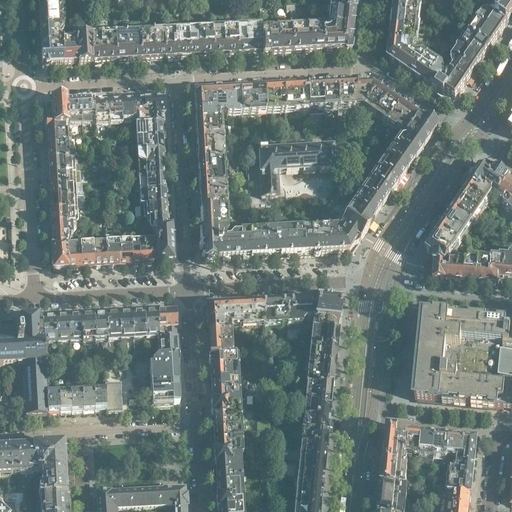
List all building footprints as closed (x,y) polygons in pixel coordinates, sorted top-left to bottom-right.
[(60,6),(59,5),(57,5),(57,0),(37,0),(39,15),(61,14),(60,6)] [(313,10),(314,0),(311,0),(305,6),(313,10)] [(511,0),(483,0),(482,4),(487,6),(489,4),(492,5),(494,4),(498,5),(498,6),(499,6),(511,14),(511,0)] [(354,18),(355,4),(329,1),(329,6),(327,5),(326,15),(330,15),(354,18)] [(420,13),(421,7),(396,4),(394,18),(417,21),(418,13),(420,13)] [(506,29),(511,20),(511,14),(499,6),(498,6),(490,17),(506,29)] [(62,30),(61,14),(39,15),(40,33),(60,31),(62,30)] [(352,33),(354,18),(330,15),(329,27),(331,30),(352,33)] [(498,40),(506,29),(490,17),(485,18),(482,22),(479,23),(477,26),(498,40)] [(416,30),(417,21),(394,18),(392,33),(418,36),(419,30),(416,30)] [(498,40),(477,26),(473,31),(472,31),(468,36),(471,38),(491,52),(498,40)] [(308,56),(306,30),(300,30),(300,32),(291,33),(292,57),(308,56)] [(324,55),(322,34),(320,31),(312,32),(311,30),(306,30),(308,56),(324,55)] [(350,54),(352,33),(331,30),(328,33),(322,34),(324,55),(350,54)] [(63,44),(59,41),(61,39),(60,31),(40,33),(41,50),(61,49),(61,46),(63,44)] [(213,59),(211,33),(196,34),(196,31),(187,32),(187,37),(189,61),(213,59)] [(262,59),(260,35),(260,31),(245,31),(245,34),(235,34),(237,58),(253,57),(253,59),(262,59)] [(277,58),(275,31),(269,32),(270,34),(260,35),(262,59),(277,58)] [(292,57),(291,33),(282,33),(281,31),(275,31),(277,58),(292,57)] [(237,58),(235,34),(225,35),(225,32),(211,33),(213,59),(237,58)] [(417,42),(418,36),(392,33),(391,47),(414,50),(414,42),(417,42)] [(189,61),(187,37),(178,37),(178,35),(147,37),(148,39),(130,40),(130,38),(114,38),(116,65),(189,61)] [(116,65),(114,38),(100,39),(101,42),(96,42),(95,39),(90,40),(90,41),(92,68),(109,67),(109,65),(116,65)] [(491,52),(471,38),(467,44),(465,42),(461,49),(482,64),(491,52)] [(92,68),(90,41),(76,42),(77,69),(92,68)] [(77,69),(76,42),(70,42),(69,43),(63,44),(61,46),(61,49),(63,70),(77,69)] [(402,71),(413,56),(414,50),(391,47),(389,62),(402,71)] [(63,70),(61,49),(41,50),(42,71),(63,70)] [(482,64),(461,49),(457,55),(459,56),(455,62),(474,76),(482,64)] [(414,80),(426,62),(418,57),(417,59),(413,56),(402,71),(414,80)] [(426,88),(438,70),(426,62),(414,80),(426,88)] [(478,79),(474,76),(455,62),(451,68),(452,71),(449,77),(466,88),(467,86),(471,88),(478,79)] [(466,88),(449,77),(445,78),(443,76),(443,74),(438,70),(426,88),(451,105),(454,104),(466,88)] [(362,108),(375,89),(368,85),(351,86),(353,111),(362,111),(362,108)] [(353,111),(351,86),(336,87),(338,110),(338,112),(338,115),(353,114),(353,111)] [(323,111),(322,87),(307,88),(308,114),(309,117),(323,116),(323,111)] [(338,112),(338,110),(336,87),(322,87),(323,111),(331,111),(331,112),(338,112)] [(308,114),(307,88),(283,89),(284,113),(292,113),(293,115),(308,114)] [(284,113),(283,89),(267,90),(239,92),(241,116),(241,118),(256,117),(256,115),(269,114),(279,114),(280,116),(284,115),(284,113)] [(373,118),(387,97),(375,89),(362,108),(362,111),(367,114),(367,115),(372,119),(373,118)] [(241,116),(239,92),(214,93),(215,113),(219,117),(224,117),(226,119),(233,118),(233,116),(241,116)] [(215,113),(214,93),(194,94),(195,114),(215,113)] [(164,112),(164,100),(155,100),(155,99),(153,97),(148,98),(146,99),(146,101),(139,101),(139,113),(164,112)] [(386,127),(400,106),(387,97),(373,118),(381,123),(380,125),(385,128),(386,127)] [(109,127),(107,103),(103,103),(101,99),(93,100),(95,126),(95,128),(109,127)] [(95,126),(93,100),(80,101),(82,127),(95,126)] [(68,128),(66,101),(50,102),(50,104),(51,104),(52,121),(46,121),(45,121),(45,130),(46,130),(46,129),(55,129),(55,134),(64,134),(63,128),(68,128)] [(82,127),(80,101),(66,101),(68,128),(82,127)] [(139,113),(139,101),(120,102),(122,122),(131,122),(133,120),(133,114),(139,113)] [(122,122),(120,102),(107,103),(109,127),(120,127),(122,125),(122,122)] [(0,186),(8,186),(4,104),(0,104),(0,186)] [(407,136),(419,119),(400,106),(386,127),(391,130),(395,130),(401,134),(405,134),(407,136)] [(163,126),(163,117),(165,117),(164,112),(139,113),(133,114),(133,120),(136,120),(137,127),(161,125),(161,126),(163,126)] [(222,129),(222,124),(219,122),(219,117),(215,113),(195,114),(196,139),(220,138),(220,129),(222,129)] [(424,150),(436,131),(419,119),(407,136),(406,138),(424,150)] [(161,127),(161,126),(161,125),(137,127),(134,130),(135,140),(162,139),(161,127)] [(66,140),(66,135),(64,134),(55,134),(55,129),(46,129),(46,130),(45,130),(45,135),(47,135),(47,142),(46,143),(46,146),(47,147),(48,149),(70,148),(70,142),(66,140)] [(223,138),(220,138),(196,139),(197,164),(222,163),(221,154),(224,154),(223,138)] [(394,143),(388,138),(385,141),(392,146),(394,143)] [(415,162),(424,150),(406,138),(405,139),(401,139),(395,148),(415,162)] [(163,152),(162,141),(162,139),(135,140),(136,154),(163,152)] [(415,162),(395,148),(393,147),(390,152),(392,154),(387,161),(407,175),(415,162)] [(72,148),(70,148),(48,149),(48,156),(47,157),(47,160),(48,161),(48,162),(72,161),(72,148)] [(334,176),(334,172),(332,149),(259,153),(261,200),(282,199),(281,179),(334,176)] [(163,166),(163,154),(163,152),(136,154),(137,167),(163,166)] [(407,175),(387,161),(385,160),(381,165),(383,166),(378,173),(398,187),(407,175)] [(74,173),(74,161),(72,161),(48,162),(49,169),(47,170),(47,173),(49,174),(49,175),(74,173)] [(225,179),(224,164),(224,163),(222,163),(197,164),(199,189),(223,188),(222,179),(225,179)] [(164,180),(164,173),(163,166),(137,167),(137,181),(164,180)] [(510,181),(495,171),(494,172),(487,167),(484,167),(479,175),(503,191),(510,181)] [(344,186),(353,174),(349,171),(340,183),(344,186)] [(398,187),(378,173),(376,172),(368,185),(390,200),(398,187)] [(75,186),(74,173),(49,175),(49,181),(48,182),(48,185),(49,186),(50,186),(50,187),(75,186)] [(498,198),(503,191),(479,175),(466,194),(466,195),(485,208),(490,200),(489,197),(491,194),(498,198)] [(165,193),(164,181),(164,180),(137,181),(138,195),(165,193)] [(511,213),(511,182),(510,181),(503,191),(498,198),(497,199),(498,201),(503,205),(502,207),(511,213)] [(390,200),(368,185),(363,191),(361,189),(358,193),(361,195),(360,197),(381,212),(390,200)] [(76,199),(75,186),(50,187),(50,194),(49,195),(49,198),(50,199),(50,200),(76,199)] [(226,204),(225,188),(223,188),(199,189),(200,214),(224,213),(224,204),(226,204)] [(166,206),(165,195),(165,193),(138,195),(139,208),(143,208),(166,206)] [(329,214),(338,200),(332,195),(325,207),(329,214)] [(471,227),(485,208),(466,195),(465,195),(453,214),(452,214),(452,215),(471,227)] [(381,212),(360,197),(357,202),(354,200),(349,207),(352,209),(373,224),(381,212)] [(77,212),(76,199),(50,200),(51,206),(49,207),(49,210),(51,211),(51,213),(77,212)] [(166,219),(166,208),(166,206),(143,208),(144,218),(146,221),(166,219)] [(360,243),(373,224),(352,209),(338,229),(340,230),(360,243)] [(77,221),(77,212),(51,213),(51,218),(50,220),(50,223),(51,224),(52,224),(52,226),(75,224),(77,221)] [(225,231),(225,218),(227,218),(227,212),(224,213),(200,214),(201,232),(225,231)] [(458,247),(471,227),(452,215),(439,234),(458,247)] [(171,232),(171,225),(169,223),(167,223),(166,219),(146,221),(147,224),(149,226),(149,230),(151,233),(171,232)] [(72,231),(75,228),(75,224),(52,226),(52,231),(51,232),(51,238),(70,237),(72,234),(72,231)] [(351,256),(360,243),(340,230),(339,233),(326,233),(328,257),(351,256)] [(251,262),(249,236),(241,237),(241,239),(233,240),(230,242),(224,242),(224,236),(226,236),(225,231),(201,232),(203,264),(251,262)] [(328,257),(326,233),(326,231),(311,232),(311,234),(303,234),(304,259),(328,257)] [(173,266),(171,232),(151,233),(151,237),(154,239),(154,242),(156,244),(158,267),(173,266)] [(304,259),(303,234),(303,233),(286,234),(286,232),(266,233),(266,235),(249,236),(251,262),(278,260),(304,259)] [(448,261),(458,247),(439,234),(438,235),(426,253),(426,255),(435,261),(434,266),(444,267),(444,261),(448,261)] [(68,272),(67,250),(69,248),(68,243),(70,242),(70,237),(51,238),(53,273),(68,272)] [(145,266),(143,243),(140,239),(131,240),(132,267),(134,267),(135,268),(138,268),(139,267),(145,266)] [(132,267),(131,240),(117,241),(119,268),(121,268),(122,269),(125,269),(126,267),(132,267)] [(106,268),(105,241),(93,242),(94,269),(95,269),(96,270),(100,270),(101,269),(106,268)] [(119,268),(117,241),(105,241),(106,268),(108,268),(108,269),(109,270),(113,269),(113,268),(119,268)] [(94,269),(93,242),(79,243),(80,245),(81,270),(82,270),(83,271),(87,271),(88,269),(94,269)] [(158,267),(156,244),(154,242),(154,243),(150,243),(150,242),(143,243),(145,266),(147,266),(147,267),(158,267)] [(81,270),(80,245),(74,246),(72,248),(69,248),(67,250),(68,272),(74,271),(75,270),(81,270)] [(511,282),(511,257),(511,258),(509,259),(509,260),(501,260),(500,263),(492,262),(492,264),(489,288),(500,289),(501,283),(505,284),(508,285),(509,282),(511,282)] [(463,285),(465,263),(459,262),(457,266),(451,265),(448,261),(444,261),(444,267),(434,266),(433,282),(463,285)] [(489,288),(492,264),(467,261),(466,262),(465,263),(463,285),(489,288)] [(331,392),(338,326),(340,309),(336,308),(336,306),(333,303),(309,304),(310,314),(314,314),(313,326),(308,375),(307,375),(306,381),(307,381),(306,390),(308,390),(331,392)] [(313,326),(314,314),(310,314),(309,304),(286,306),(287,330),(291,330),(291,327),(302,326),(304,323),(310,323),(313,326)] [(287,330),(286,306),(261,307),(263,329),(283,327),(283,330),(287,330)] [(263,329),(261,307),(205,310),(206,329),(208,329),(209,337),(211,336),(228,336),(231,335),(231,330),(233,328),(240,328),(240,330),(263,329)] [(176,329),(176,320),(177,318),(177,314),(175,313),(175,312),(158,313),(157,314),(156,314),(157,330),(176,329)] [(157,330),(156,314),(152,315),(151,313),(144,314),(145,340),(158,340),(157,336),(157,330)] [(133,341),(131,315),(130,316),(129,314),(124,315),(123,316),(120,316),(119,315),(120,342),(133,341)] [(145,340),(144,314),(137,314),(136,316),(132,316),(131,315),(133,341),(145,340)] [(120,342),(119,315),(118,317),(117,315),(112,315),(111,317),(107,317),(106,316),(108,342),(120,342)] [(511,324),(424,315),(415,403),(443,406),(447,405),(453,405),(453,407),(511,412),(511,324)] [(94,343),(93,318),(91,316),(87,317),(86,318),(82,319),(81,318),(83,344),(94,343)] [(108,342),(106,316),(105,317),(104,316),(99,316),(98,318),(95,318),(94,317),(93,318),(94,343),(108,342)] [(83,344),(81,318),(80,319),(79,317),(74,317),(73,319),(69,319),(68,318),(67,319),(69,345),(83,344)] [(56,345),(55,320),(54,320),(53,318),(48,319),(47,320),(43,321),(43,319),(42,319),(42,320),(43,343),(48,343),(48,346),(56,345)] [(69,345),(67,319),(66,318),(61,318),(60,320),(56,320),(55,319),(55,320),(56,345),(69,345)] [(0,367),(23,366),(26,420),(47,419),(47,417),(46,395),(44,357),(46,357),(46,353),(44,353),(43,343),(42,320),(41,320),(41,319),(37,319),(20,320),(21,333),(14,334),(14,341),(4,342),(4,344),(0,344),(0,367)] [(229,359),(228,336),(211,336),(212,353),(210,354),(210,360),(229,359)] [(177,340),(158,341),(159,358),(178,357),(178,356),(179,355),(179,351),(178,350),(177,340)] [(178,384),(177,367),(178,367),(178,357),(159,358),(153,367),(153,369),(149,369),(150,376),(150,386),(178,384)] [(235,384),(235,370),(237,369),(236,361),(234,359),(229,359),(210,360),(208,360),(208,366),(210,367),(211,385),(235,384)] [(179,406),(178,392),(178,384),(150,386),(152,407),(179,406)] [(237,409),(236,395),(238,395),(238,384),(235,384),(211,385),(212,403),(210,404),(211,410),(237,409)] [(122,415),(120,386),(105,387),(105,392),(106,414),(106,416),(122,415)] [(82,415),(81,393),(81,390),(74,390),(74,394),(69,394),(71,416),(82,415)] [(330,407),(331,392),(308,390),(307,399),(304,399),(304,405),(330,407)] [(106,414),(105,392),(93,393),(94,414),(106,414)] [(94,414),(93,393),(81,393),(82,415),(94,414)] [(71,416),(69,394),(58,395),(59,416),(71,416)] [(59,416),(58,395),(46,395),(47,417),(59,416)] [(328,422),(330,407),(304,405),(303,411),(306,412),(305,420),(328,422)] [(238,424),(237,409),(211,410),(211,417),(213,417),(214,435),(238,434),(240,433),(240,423),(238,424)] [(327,437),(328,422),(305,420),(304,429),(302,429),(301,435),(327,437)] [(406,489),(408,468),(405,465),(404,465),(405,455),(414,456),(414,458),(419,459),(422,434),(419,434),(387,430),(385,458),(381,458),(379,478),(383,478),(379,511),(423,511),(424,507),(406,505),(406,498),(408,497),(408,493),(407,492),(407,490),(406,489)] [(239,448),(238,434),(214,435),(215,452),(213,454),(214,460),(240,459),(242,458),(241,448),(239,448)] [(433,460),(436,436),(422,434),(419,459),(433,460)] [(325,453),(327,437),(301,435),(300,441),(299,441),(298,450),(302,450),(325,453)] [(448,459),(450,437),(436,436),(433,460),(445,461),(448,459)] [(462,462),(464,439),(450,437),(448,459),(449,459),(453,459),(453,461),(458,462),(462,462)] [(474,468),(477,440),(464,439),(462,462),(462,466),(474,468)] [(64,475),(63,448),(40,449),(41,473),(42,473),(42,476),(64,475)] [(41,473),(40,449),(17,450),(19,477),(26,477),(26,475),(34,475),(34,474),(41,473)] [(0,478),(19,477),(17,450),(0,451),(0,478)] [(324,468),(325,453),(302,450),(301,459),(298,459),(298,465),(301,465),(324,468)] [(238,477),(238,468),(241,468),(240,459),(214,460),(214,466),(215,467),(216,483),(241,481),(241,477),(238,477)] [(473,483),(474,468),(462,466),(462,462),(458,462),(457,468),(455,468),(455,471),(450,471),(449,480),(473,483)] [(321,491),(324,468),(301,465),(299,482),(296,481),(296,489),(321,491)] [(66,498),(64,475),(42,476),(43,486),(42,486),(42,490),(43,490),(43,499),(66,498)] [(471,497),(473,483),(449,480),(447,494),(469,496),(471,497)] [(240,497),(239,488),(242,488),(241,481),(216,483),(217,498),(216,499),(216,506),(243,504),(242,496),(240,497)] [(319,511),(321,491),(296,489),(295,498),(298,498),(296,511),(319,511)] [(186,511),(185,492),(157,493),(157,495),(134,496),(114,497),(114,495),(97,496),(97,501),(96,502),(96,505),(97,505),(97,511),(186,511)] [(19,493),(4,494),(5,503),(15,502),(15,511),(24,511),(24,501),(23,493),(19,493)] [(470,503),(471,499),(469,498),(469,496),(447,494),(445,494),(445,496),(444,497),(443,503),(444,504),(444,507),(468,510),(469,504),(470,503)] [(66,511),(66,498),(43,499),(44,507),(40,507),(40,511),(66,511)]
